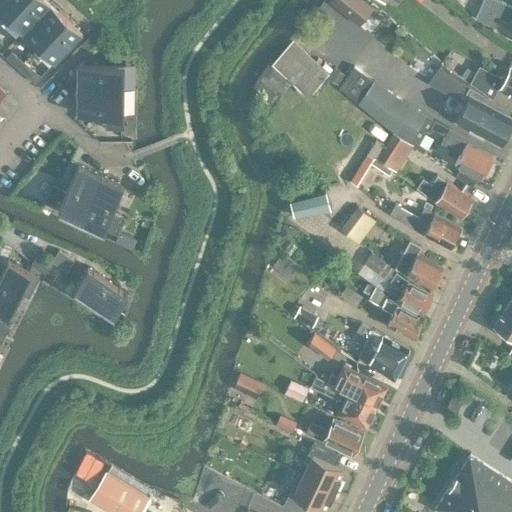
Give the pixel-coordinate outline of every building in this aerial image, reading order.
[(0,0),(0,9),(6,15),(20,0),(0,0)] [(20,0),(6,15),(22,30),(46,5),(40,0),(20,0)] [(363,0),(330,0),(358,22),(371,6),(363,0)] [(511,5),(499,0),(482,0),(475,17),(494,26),(499,16),(511,21),(511,5)] [(22,30),(38,45),(65,16),(58,9),(55,13),(46,5),(22,30)] [(65,16),(38,45),(54,60),(78,35),(76,33),(68,26),(72,22),(65,16)] [(81,42),(89,49),(102,36),(94,29),(81,42)] [(254,86),(272,103),(292,82),(308,97),(330,73),(293,37),(272,64),(270,62),(254,86)] [(5,56),(17,67),(23,60),(11,50),(5,56)] [(23,60),(17,67),(29,77),(34,71),(23,60)] [(76,62),(76,87),(123,88),(124,63),(76,62)] [(469,82),(492,97),(498,87),(511,94),(511,66),(509,65),(502,77),(479,64),(469,82)] [(335,67),(328,77),(339,84),(345,74),(335,67)] [(415,146),(433,118),(394,94),(372,78),(357,101),(378,118),(394,130),(412,144),(415,146)] [(465,102),(455,119),(499,142),(500,140),(504,140),(509,131),(507,127),(511,117),(511,116),(485,102),(488,97),(468,86),(461,100),(465,102)] [(123,88),(76,87),(76,112),(123,113),(123,88)] [(105,128),(123,128),(123,118),(105,118),(105,128)] [(434,118),(430,126),(445,134),(440,142),(460,152),(454,163),(460,166),(454,174),(471,186),(477,175),(481,177),(492,155),(466,141),(468,137),(449,127),(434,118)] [(412,144),(394,130),(383,152),(379,160),(392,168),(395,170),(412,144)] [(377,148),(370,145),(366,152),(373,156),(377,148)] [(383,152),(377,148),(373,156),(379,160),(383,152)] [(373,156),(366,152),(349,179),(356,184),(369,163),(373,156)] [(379,160),(373,156),(369,163),(387,175),(392,168),(379,160)] [(58,206),(81,216),(101,173),(78,163),(58,206)] [(101,173),(81,216),(103,227),(123,184),(101,173)] [(424,193),(434,199),(460,215),(471,196),(436,174),(431,182),(422,177),(416,186),(425,192),(424,193)] [(44,199),(53,204),(61,187),(52,183),(44,199)] [(289,197),(294,218),(331,208),(325,187),(289,197)] [(396,202),(389,210),(403,221),(403,222),(448,246),(459,225),(423,205),(417,218),(413,216),(413,215),(396,202)] [(357,205),(340,227),(353,237),(370,215),(357,205)] [(107,229),(117,234),(119,230),(124,217),(115,213),(107,229)] [(117,234),(114,241),(132,249),(137,238),(119,230),(117,234)] [(394,266),(405,272),(431,286),(433,282),(436,281),(438,277),(437,274),(442,265),(417,252),(421,244),(409,238),(394,266)] [(58,248),(50,260),(66,270),(73,258),(58,248)] [(383,290),(390,280),(402,288),(397,298),(422,311),(432,291),(407,278),(380,259),(370,251),(357,271),(383,290)] [(31,261),(45,273),(52,264),(37,253),(31,261)] [(0,272),(0,307),(8,312),(19,291),(28,295),(39,274),(29,269),(7,258),(0,272)] [(73,286),(113,312),(127,291),(87,265),(73,286)] [(337,293),(356,306),(361,297),(343,285),(337,293)] [(368,297),(381,305),(392,311),(386,322),(412,336),(422,316),(397,302),(375,286),(368,297)] [(511,294),(511,295),(493,324),(511,335),(511,294)] [(298,305),(292,315),(311,325),(316,316),(298,305)] [(0,318),(0,331),(4,334),(10,326),(0,318)] [(356,330),(368,336),(358,355),(391,377),(392,377),(395,376),(404,357),(403,354),(408,345),(360,321),(356,330)] [(313,329),(305,339),(327,357),(335,346),(313,329)] [(256,393),(262,382),(239,371),(234,383),(256,393)] [(337,377),(333,384),(332,385),(375,406),(379,398),(381,398),(385,390),(384,388),(385,385),(358,372),(352,384),(337,377)] [(332,385),(333,384),(322,379),(314,375),(310,385),(317,388),(339,399),(340,396),(344,399),(338,411),(366,425),(367,422),(369,422),(372,417),(371,415),(375,406),(332,385)] [(283,392),(302,401),(309,386),(290,377),(283,392)] [(279,414),(275,423),(290,430),(295,421),(279,414)] [(305,429),(323,438),(322,439),(352,453),(363,431),(333,417),(327,428),(310,419),(305,429)] [(308,462),(302,473),(335,488),(341,476),(340,476),(344,468),(334,464),(339,453),(313,440),(303,460),(308,462)] [(435,508),(441,511),(511,511),(511,480),(470,453),(435,508)] [(107,471),(90,498),(112,511),(140,511),(149,497),(107,471)] [(335,488),(302,473),(297,484),(293,482),(283,502),(304,511),(311,511),(315,504),(324,508),(328,500),(329,501),(335,488)]
